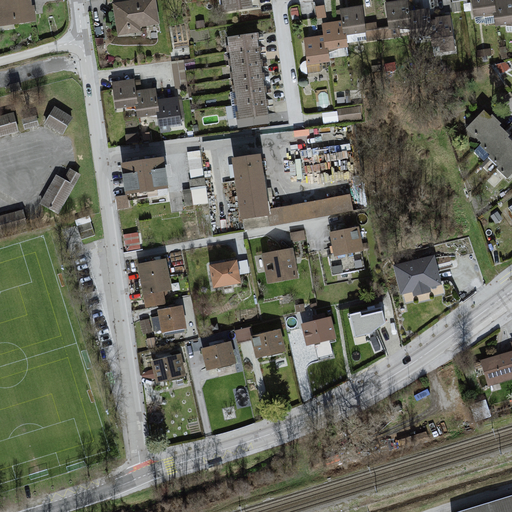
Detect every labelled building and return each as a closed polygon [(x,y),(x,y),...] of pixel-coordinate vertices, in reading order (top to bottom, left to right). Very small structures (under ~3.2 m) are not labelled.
[(0,0),(0,17),(1,25),(33,20),(29,0),(0,0)] [(154,0),(134,0),(113,3),(118,35),(143,31),(142,24),(158,22),(154,0)] [(250,0),(220,0),(222,11),(251,7),(250,0)] [(470,0),(473,18),(495,15),(497,14),(494,0),(470,0)] [(511,0),(494,0),(497,14),(495,15),(496,26),(511,23),(511,0)] [(407,1),(385,3),(387,21),(388,29),(409,26),(408,10),(407,1)] [(314,6),(316,20),(326,18),(324,4),(314,6)] [(362,7),(341,9),(342,21),(344,36),(345,35),(365,33),(364,24),(362,7)] [(432,18),(427,8),(408,10),(409,26),(411,41),(434,38),(432,18)] [(451,42),(449,17),(432,18),(434,38),(431,44),(451,42)] [(342,21),(321,24),(322,34),(324,50),(328,49),(347,47),(345,35),(344,36),(342,21)] [(387,21),(364,24),(365,33),(367,42),(389,39),(388,29),(387,21)] [(255,33),(224,37),(238,128),(269,123),(255,33)] [(322,34),(302,36),(305,64),(329,61),(328,49),(324,50),(322,34)] [(490,48),(476,50),(477,56),(491,54),(490,48)] [(185,57),(173,58),(174,79),(186,78),(185,57)] [(503,62),(497,66),(500,73),(506,70),(503,62)] [(133,80),(111,83),(115,109),(136,106),(134,89),(133,80)] [(19,82),(9,84),(11,91),(20,89),(19,82)] [(155,86),(134,89),(136,106),(137,115),(159,112),(157,99),(155,86)] [(182,123),(179,96),(157,99),(159,112),(161,126),(182,123)] [(351,115),(349,105),(336,108),(337,117),(351,115)] [(63,134),(73,118),(54,107),(44,123),(63,134)] [(483,110),(465,128),(481,144),(474,150),(485,161),(488,157),(498,166),(497,168),(506,177),(511,171),(511,140),(507,136),(509,134),(499,124),(501,122),(493,114),(490,117),(483,110)] [(0,115),(0,136),(18,131),(13,112),(0,115)] [(35,115),(22,119),(25,129),(38,125),(35,115)] [(330,137),(286,142),(288,165),(333,160),(330,137)] [(192,185),(184,186),(185,202),(208,200),(202,147),(188,148),(192,185)] [(259,154),(232,157),(241,218),(269,214),(268,209),(259,154)] [(167,186),(163,157),(120,163),(125,192),(167,186)] [(56,213),(78,175),(66,168),(59,180),(53,176),(37,202),(56,213)] [(349,194),(268,209),(269,214),(271,225),(352,209),(349,194)] [(22,210),(0,215),(0,228),(25,223),(22,210)] [(269,214),(241,218),(243,230),(271,225),(269,214)] [(91,221),(76,226),(80,241),(95,236),(91,221)] [(332,253),(332,256),(361,252),(357,228),(329,232),(332,253)] [(304,230),(290,232),(291,242),(306,240),(304,230)] [(137,233),(121,235),(123,251),(139,249),(137,233)] [(291,247),(262,253),(268,283),(297,277),(291,247)] [(361,252),(332,256),(332,253),(328,254),(330,272),(364,267),(361,252)] [(434,255),(394,265),(401,295),(413,292),(414,295),(431,291),(430,287),(441,285),(434,255)] [(171,288),(166,257),(137,262),(144,307),(166,303),(164,289),(171,288)] [(236,260),(208,266),(213,287),(241,282),(239,275),(236,262),(236,260)] [(247,260),(236,262),(239,275),(250,273),(247,260)] [(185,329),(181,305),(158,309),(162,333),(185,329)] [(299,308),(301,318),(313,316),(311,305),(299,308)] [(360,311),(348,313),(354,337),(370,333),(385,323),(381,310),(361,315),(360,311)] [(150,315),(141,317),(143,330),(152,329),(150,315)] [(335,338),(330,316),(300,323),(305,345),(335,338)] [(248,328),(236,331),(238,342),(250,339),(248,328)] [(284,350),(280,330),(250,337),(255,357),(284,350)] [(153,338),(144,338),(144,349),(154,348),(153,338)] [(230,341),(200,347),(205,368),(234,362),(230,341)] [(511,378),(511,342),(510,343),(511,349),(511,350),(480,360),(488,385),(511,378)] [(185,374),(179,353),(150,360),(156,382),(185,374)] [(511,511),(511,495),(456,511),(511,511)]
